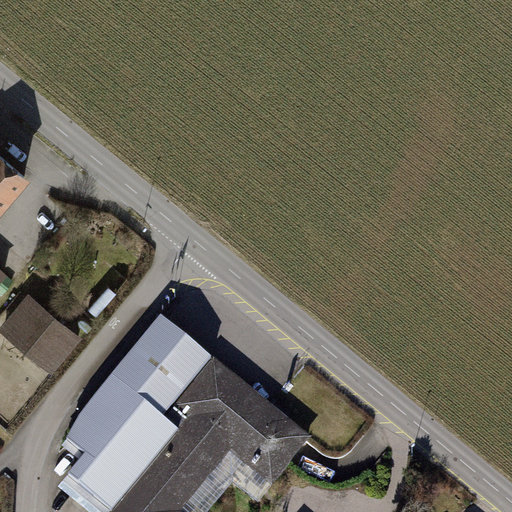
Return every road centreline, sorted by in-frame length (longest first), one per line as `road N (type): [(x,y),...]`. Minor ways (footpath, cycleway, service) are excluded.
road 1 (tertiary): [(197,242),(511,502)]
road 2 (residential): [(197,242),(52,414),(37,452),(31,511)]
road 3 (tertiary): [(0,82),(197,242)]
